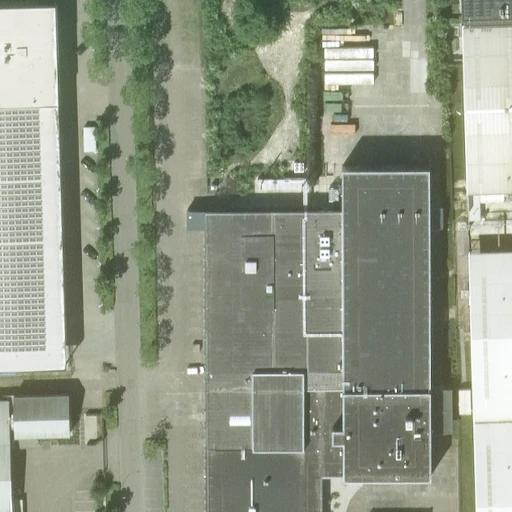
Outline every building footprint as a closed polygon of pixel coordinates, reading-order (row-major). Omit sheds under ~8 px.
[(0,103),(58,102),(56,51),(58,51),(58,47),(56,47),(56,37),(58,37),(58,33),(56,34),(55,18),(57,17),(57,14),(55,14),(55,4),(57,4),(57,0),(52,0),(53,2),(38,2),(38,1),(34,1),(34,3),(0,3),(0,103)] [(511,0),(459,0),(460,17),(463,17),(463,23),(461,23),(466,191),(511,190),(511,0)] [(323,25),(323,70),(374,69),(374,24),(323,25)] [(205,387),(205,511),(321,511),(321,482),(321,477),(344,478),(429,477),(428,166),(342,166),(342,210),(187,210),(187,228),(204,228),(205,372),(213,372),(213,387),(205,387)] [(440,204),(432,204),(433,345),(442,345),(440,204)] [(511,417),(511,251),(468,253),(472,401),(473,419),(511,417)] [(0,511),(11,511),(9,435),(14,435),(14,436),(69,434),(68,394),(48,395),(8,396),(9,399),(0,398),(0,511)] [(511,511),(511,418),(473,420),(475,511),(511,511)] [(331,511),(347,511),(350,511),(351,487),(332,486),(331,511)]
